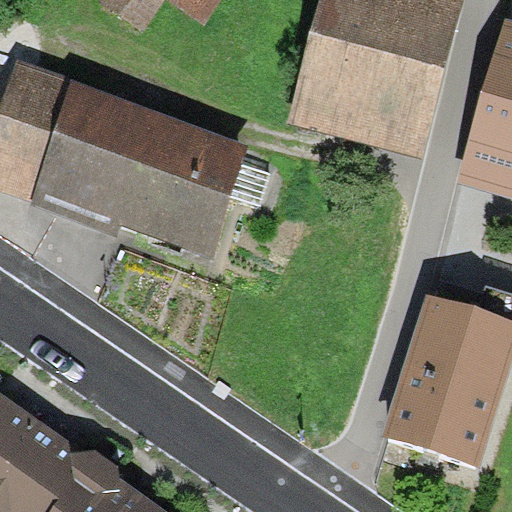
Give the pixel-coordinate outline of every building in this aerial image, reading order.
[(220,0),(103,0),(100,6),(140,33),(162,1),(203,27),(220,0)] [(316,0),(285,128),(426,163),(465,0),(316,0)] [(511,27),(507,26),(461,185),(511,200),(511,27)] [(18,69),(0,123),(0,189),(31,199),(28,207),(134,242),(137,231),(212,256),(249,147),(72,87),(18,69)] [(511,281),(482,273),(469,315),(511,327),(511,281)] [(511,327),(469,315),(429,302),(386,443),(480,471),(511,364),(511,327)] [(0,511),(159,511),(120,484),(118,473),(97,455),(82,456),(0,399),(0,511)]
